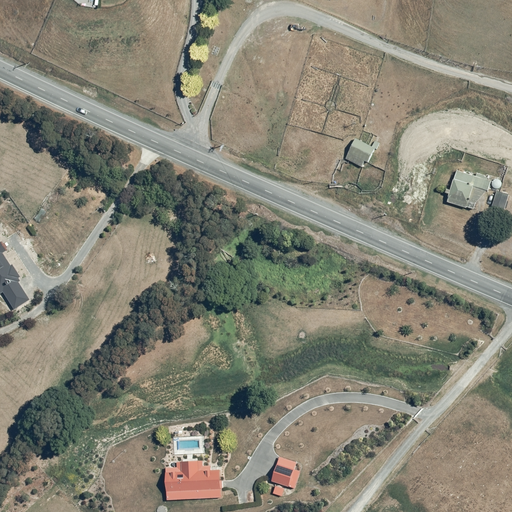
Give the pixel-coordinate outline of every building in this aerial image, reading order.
[(367,169),(379,144),(372,141),(370,145),(357,139),(347,160),(367,169)] [(448,203),(477,211),(482,193),(487,195),(491,179),(457,170),(448,203)] [(503,181),(493,179),(490,189),(500,192),(503,181)] [(21,282),(0,247),(0,295),(3,294),(10,306),(27,296),(19,283),(21,282)] [(276,483),(273,494),(283,496),(286,485),(296,488),(301,470),(296,469),(298,462),(280,457),(273,482),(276,483)] [(203,468),(203,461),(177,462),(177,467),(166,467),(168,500),(223,498),(221,467),(203,468)]
